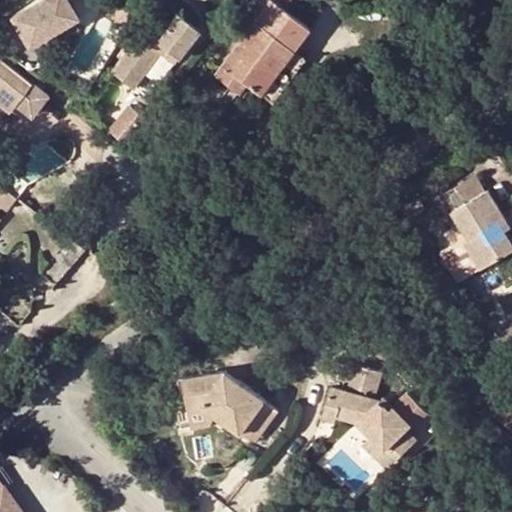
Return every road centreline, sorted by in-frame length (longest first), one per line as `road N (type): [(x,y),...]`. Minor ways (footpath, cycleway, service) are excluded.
road 1 (residential): [(47,403),(445,127),(483,88)]
road 2 (residential): [(47,403),(157,511)]
road 3 (residential): [(0,347),(107,256)]
